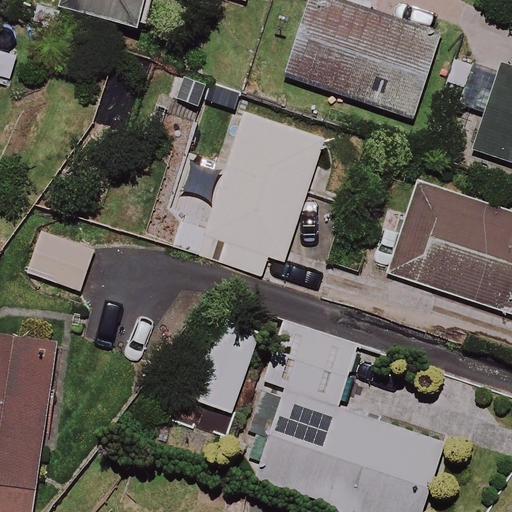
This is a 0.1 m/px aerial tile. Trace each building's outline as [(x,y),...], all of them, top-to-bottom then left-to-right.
[(62,0),(61,8),(139,30),(148,0),(62,0)] [(413,119),(441,35),(374,13),(377,4),(364,0),(312,0),(287,77),(413,119)] [(511,71),(505,70),(478,155),(511,165),(511,71)] [(198,258),(261,277),(269,254),(288,260),(326,140),(244,114),(198,258)] [(511,218),(416,189),(388,278),(511,316),(511,218)] [(95,251),(42,232),(28,273),(80,292),(95,251)] [(261,328),(217,313),(187,399),(231,415),(261,328)] [(280,389),(251,475),(355,511),(429,511),(453,446),(346,408),(366,349),(296,324),(282,365),(267,359),(259,382),(280,389)] [(33,511),(58,351),(0,342),(0,511),(33,511)]
